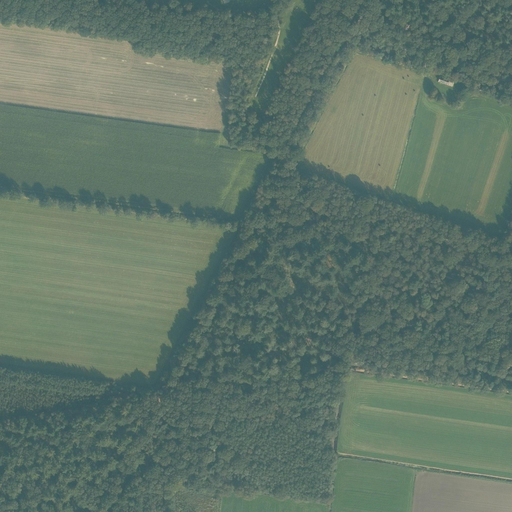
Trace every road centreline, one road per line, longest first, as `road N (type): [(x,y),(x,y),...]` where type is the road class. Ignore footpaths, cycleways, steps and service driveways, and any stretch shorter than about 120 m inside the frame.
road 1 (track): [(295,141),(160,399)]
road 2 (track): [(354,31),(511,82)]
road 3 (track): [(0,374),(160,399)]
road 4 (track): [(160,399),(102,511)]
road 5 (track): [(354,31),(295,141)]
